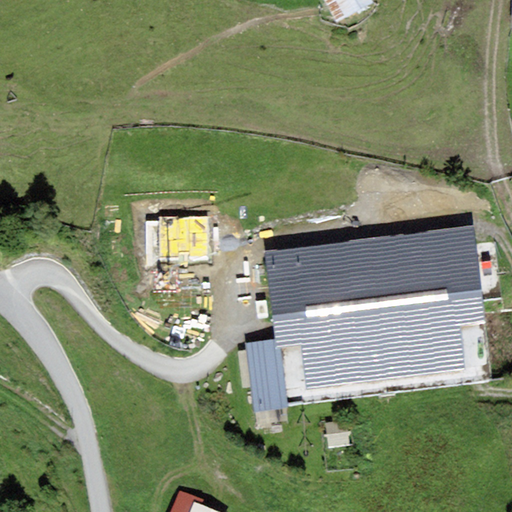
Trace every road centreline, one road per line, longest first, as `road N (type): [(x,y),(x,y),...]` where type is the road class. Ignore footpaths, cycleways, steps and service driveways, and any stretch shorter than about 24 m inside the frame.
road 1 (track): [(499,181),(238,128),(0,113)]
road 2 (track): [(99,511),(65,372),(44,329),(0,287)]
road 3 (track): [(499,181),(489,94),(497,0)]
